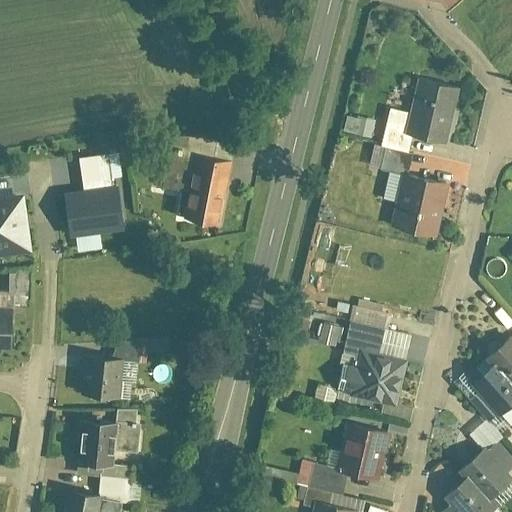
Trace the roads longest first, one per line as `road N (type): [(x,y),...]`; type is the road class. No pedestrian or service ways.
road 1 (tertiary): [(203,511),(330,0)]
road 2 (residential): [(503,103),(402,511)]
road 3 (residential): [(503,103),(440,14),(399,0)]
road 4 (residential): [(38,401),(54,264)]
